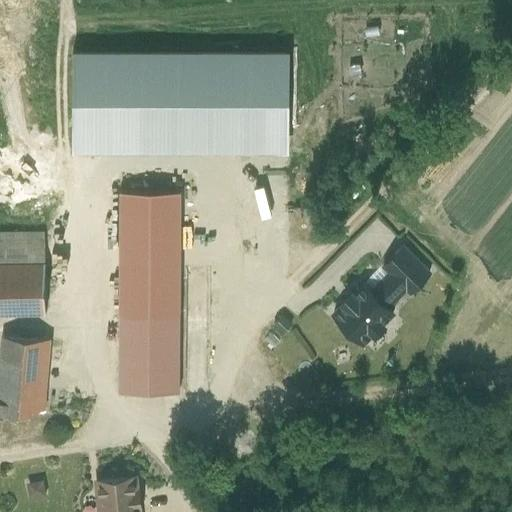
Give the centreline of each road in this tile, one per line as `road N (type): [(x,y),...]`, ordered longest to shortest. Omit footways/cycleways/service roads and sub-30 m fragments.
road 1 (track): [(136,437),(186,406),(511,55)]
road 2 (track): [(186,406),(511,364)]
road 3 (track): [(0,458),(136,437)]
